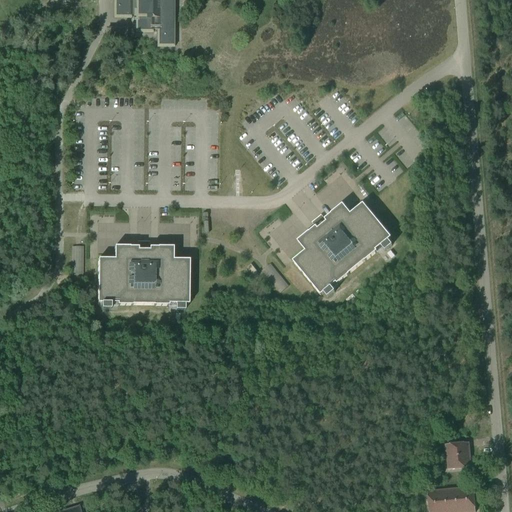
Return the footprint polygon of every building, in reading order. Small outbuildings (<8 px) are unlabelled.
[(174,48),(174,0),(113,0),(114,19),(131,19),(131,16),(135,16),(135,33),(153,33),(153,31),(157,31),(157,48),(174,48)] [(391,239),(363,205),(351,215),(343,205),(331,215),(325,220),(323,218),(314,225),(316,228),(309,233),(309,232),(297,242),(305,252),(293,262),(321,296),(324,294),(328,299),(335,293),(331,288),(336,284),(337,285),(349,275),(365,262),(377,253),(376,251),(381,247),(385,252),(392,246),(388,241),(391,239)] [(175,305),(175,311),(184,311),(184,305),(188,305),(189,261),(172,261),(173,248),(157,248),(149,248),(149,245),(141,245),(138,245),(137,248),(129,248),(114,248),(114,260),(98,260),(97,304),(101,304),(101,310),(110,311),(110,304),(117,304),(117,306),(132,306),(153,306),(153,307),(168,307),(168,305),(175,305)] [(251,265),(246,269),(254,278),(259,274),(257,272),(251,265)] [(469,444),(448,446),(445,446),(448,471),(471,469),(469,444)] [(475,511),(475,507),(473,488),(428,492),(429,511),(475,511)]
